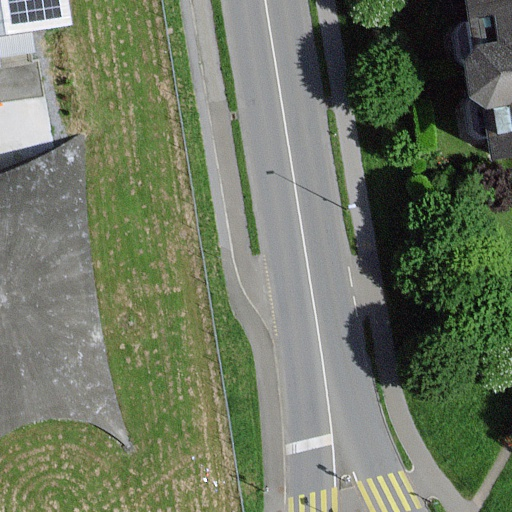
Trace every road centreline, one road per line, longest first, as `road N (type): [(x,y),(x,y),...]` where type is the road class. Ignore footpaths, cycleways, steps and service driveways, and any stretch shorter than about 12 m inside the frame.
road 1 (primary): [(265,0),(311,289)]
road 2 (primary): [(400,511),(311,289)]
road 3 (primary): [(311,289),(314,511)]
